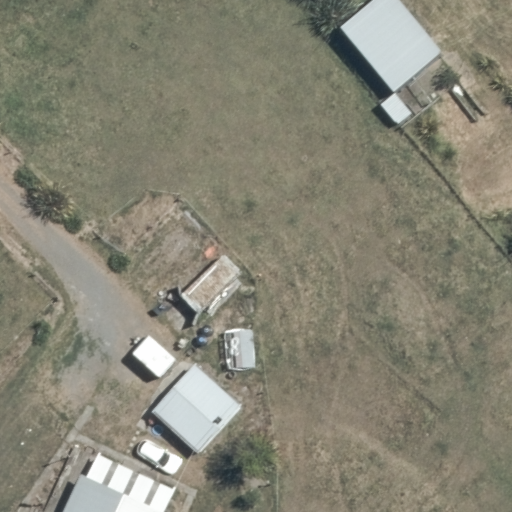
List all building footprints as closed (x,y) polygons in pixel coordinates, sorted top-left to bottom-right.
[(403,94),(450,54),(443,46),(405,0),(380,0),(348,27),(397,87),(403,94)] [(244,271),(224,251),(183,293),(202,313),(244,271)] [(257,324),(228,322),(226,368),(254,370),(257,324)] [(244,406),(199,363),(156,408),(201,451),(244,406)] [(172,511),(183,489),(97,449),(68,511),(172,511)]
